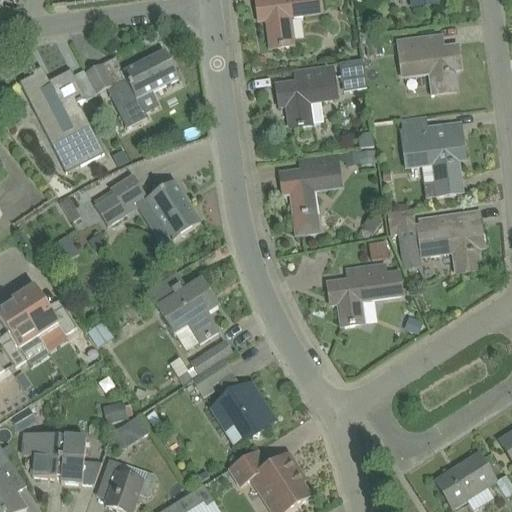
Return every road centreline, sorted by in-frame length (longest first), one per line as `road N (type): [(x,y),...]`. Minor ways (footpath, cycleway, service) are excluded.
road 1 (residential): [(335,418),(276,321),(245,237),(210,6)]
road 2 (residential): [(210,6),(0,32)]
road 3 (residential): [(511,388),(406,449),(369,394)]
road 4 (residential): [(511,181),(488,0)]
road 5 (residential): [(369,394),(511,306)]
